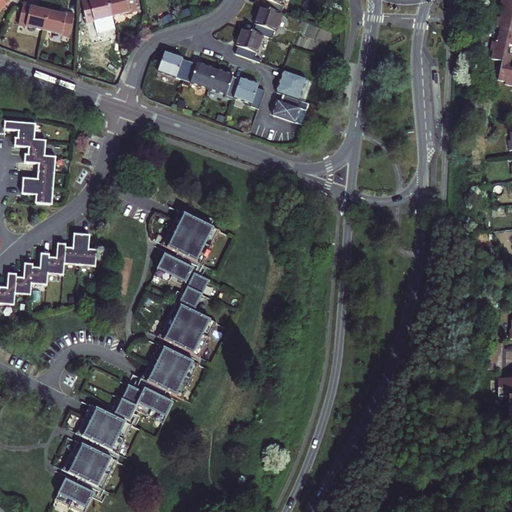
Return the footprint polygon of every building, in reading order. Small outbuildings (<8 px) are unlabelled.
[(0,0),(0,12),(12,0),(0,0)] [(97,0),(95,1),(94,0),(89,0),(83,2),(88,23),(112,17),(108,0),(97,0)] [(108,0),(112,17),(138,11),(135,0),(108,0)] [(263,8),(282,15),(285,7),(281,5),(282,0),(265,0),(266,0),(263,8)] [(501,28),(499,35),(497,43),(492,41),(490,51),(493,51),(492,59),(503,62),(498,80),(506,82),(506,84),(511,85),(511,68),(509,68),(511,56),(511,55),(507,54),(510,46),(511,46),(511,0),(501,0),(501,4),(503,5),(500,17),(498,17),(496,27),(501,28)] [(25,3),(19,25),(45,31),(49,11),(36,8),(36,6),(25,3)] [(263,36),(273,39),(282,15),(263,8),(262,8),(256,25),(257,25),(255,33),(263,36)] [(62,14),(49,11),(45,31),(70,37),(75,15),(63,12),(62,14)] [(254,61),(263,36),(255,33),(244,29),(237,47),(239,48),(237,54),(254,61)] [(184,80),(190,63),(183,61),(184,59),(166,53),(159,72),(184,80)] [(184,80),(210,89),(216,70),(198,64),(198,66),(190,63),(184,80)] [(210,89),(235,98),(241,80),(234,78),(234,77),(216,70),(210,89)] [(307,79),(285,72),(278,94),(285,96),(299,101),(307,79)] [(314,82),(307,79),(299,101),(303,102),(307,104),(314,82)] [(252,107),(259,110),(266,92),(258,89),(259,86),(241,80),(235,98),(253,104),(252,107)] [(299,101),(285,96),(283,103),(279,102),(274,116),(295,123),(303,102),(299,101)] [(47,142),(35,141),(37,125),(7,123),(7,120),(0,119),(0,134),(3,134),(5,135),(6,131),(19,132),(19,140),(16,140),(16,143),(15,148),(30,149),(29,157),(26,156),(25,160),(25,164),(40,165),(38,181),(24,180),(23,183),(22,191),(22,195),(36,196),(36,204),(52,205),(56,158),(45,158),(47,142)] [(204,266),(221,232),(179,212),(162,246),(204,266)] [(63,277),(64,265),(81,266),(95,268),(97,252),(89,251),(90,237),(87,236),(80,236),(75,235),(73,249),(66,249),(66,246),(62,246),(58,245),(57,259),(49,258),(50,256),(47,255),(42,255),(41,269),(33,269),(33,265),(31,265),(26,265),(24,279),(17,279),(17,275),(13,275),(8,274),(7,289),(0,288),(0,304),(14,306),(15,295),(30,296),(32,284),(47,286),(48,275),(63,277)] [(158,270),(186,284),(194,269),(165,256),(158,270)] [(196,310),(210,282),(195,275),(181,303),(196,310)] [(218,324),(177,305),(176,304),(159,338),(200,358),(218,324)] [(200,366),(158,346),(145,372),(142,380),(183,400),(200,366)] [(511,379),(506,379),(502,379),(499,379),(499,397),(510,397),(510,419),(511,418),(511,379)] [(145,390),(143,393),(129,386),(115,414),(130,421),(136,410),(164,424),(174,404),(145,390)] [(77,435),(119,455),(133,426),(91,406),(87,413),(84,422),(77,435)] [(118,462),(77,442),(63,470),(105,491),(118,462)] [(86,511),(95,494),(67,480),(56,501),(79,511),(86,511)]
